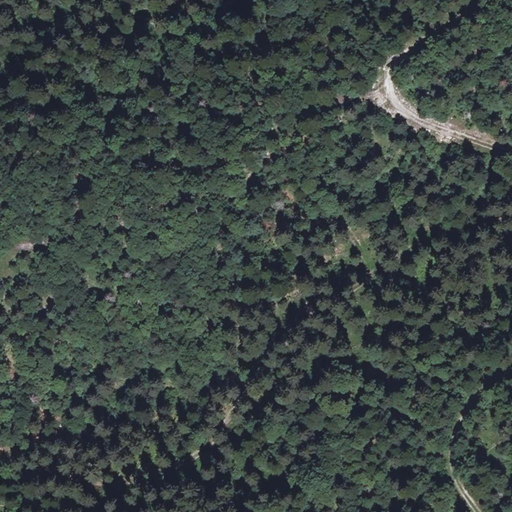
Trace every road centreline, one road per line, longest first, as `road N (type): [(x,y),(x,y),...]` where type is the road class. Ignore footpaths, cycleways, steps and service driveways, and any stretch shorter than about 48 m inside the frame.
road 1 (track): [(317,0),(314,148),(374,261),(380,334),(339,511)]
road 2 (track): [(0,467),(127,469),(177,460),(214,426),(279,326),(374,261)]
road 3 (track): [(482,0),(392,66),(385,89),(417,123),(511,153)]
road 4 (track): [(0,16),(47,9),(109,30),(147,29),(211,0)]
road 5 (track): [(511,376),(469,409),(455,439),(453,474),(476,511)]
